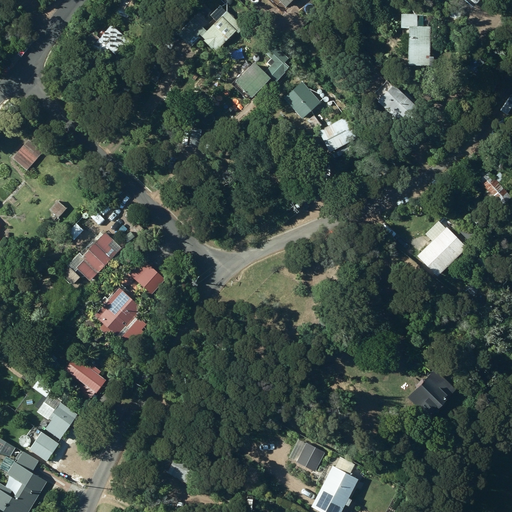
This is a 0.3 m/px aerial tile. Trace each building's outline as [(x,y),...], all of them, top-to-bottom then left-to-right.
[(448,17),(458,20),(461,11),(452,8),(448,17)] [(244,31),(227,14),(221,20),(218,17),(213,21),(217,25),(213,29),(213,30),(208,36),(193,21),(177,37),(190,51),(201,40),(205,43),(204,44),(215,55),(236,34),(239,37),(244,31)] [(406,28),(405,66),(432,66),(432,57),(428,57),(429,22),(420,21),(420,27),(415,26),(416,14),(399,14),(399,15),(393,15),(393,21),(398,22),(398,28),(406,28)] [(110,26),(90,47),(100,55),(106,48),(113,54),(123,42),(112,33),(114,30),(110,26)] [(265,75),(276,85),(284,76),(284,75),(288,70),(284,66),(288,62),(274,48),(265,57),(270,62),(266,67),(269,70),(265,75)] [(252,67),(233,87),(251,104),(270,84),(252,67)] [(281,98),(300,119),(319,102),(301,81),(281,98)] [(417,108),(386,81),(372,96),(377,100),(375,102),(397,122),(399,119),(404,123),(417,108)] [(314,115),(306,120),(310,126),(318,121),(314,115)] [(328,153),(355,139),(344,117),(317,131),(328,153)] [(199,148),(200,132),(189,131),(188,148),(199,148)] [(30,140),(14,158),(28,171),(44,151),(30,140)] [(506,193),(484,168),(474,177),(487,192),(483,196),(492,206),(506,193)] [(59,201),(51,210),(59,218),(68,209),(59,201)] [(475,225),(483,217),(477,211),(469,219),(475,225)] [(65,229),(73,237),(84,226),(76,218),(65,229)] [(436,277),(465,248),(445,228),(416,256),(409,249),(403,255),(416,268),(421,262),(436,277)] [(91,281),(118,253),(109,245),(114,240),(108,235),(105,239),(103,237),(98,242),(95,239),(82,252),(85,255),(83,257),(86,260),(78,269),(91,281)] [(153,295),(167,279),(142,257),(128,273),(153,295)] [(82,278),(71,268),(64,276),(75,285),(82,278)] [(121,288),(96,316),(105,324),(100,330),(108,338),(114,332),(131,347),(145,332),(142,330),(147,324),(137,315),(143,308),(121,288)] [(62,365),(50,355),(45,362),(57,372),(62,365)] [(98,394),(107,380),(100,375),(102,372),(93,365),(91,367),(76,357),(66,370),(83,383),(77,391),(90,401),(96,393),(98,394)] [(346,379),(336,365),(319,379),(329,392),(346,379)] [(433,370),(407,398),(405,401),(425,420),(454,389),(433,370)] [(47,430),(61,440),(71,426),(76,429),(80,423),(75,420),(79,415),(66,406),(63,410),(59,407),(50,419),(53,420),(47,430)] [(47,462),(60,444),(42,432),(30,450),(47,462)] [(314,472),(324,452),(305,442),(295,462),(314,472)] [(153,466),(187,485),(197,467),(163,448),(153,466)] [(0,508),(6,511),(29,511),(48,482),(33,473),(39,461),(24,452),(17,463),(7,457),(0,467),(0,468),(9,474),(9,475),(24,484),(17,496),(12,493),(13,491),(0,482),(0,508)] [(331,466),(309,507),(316,511),(339,511),(343,505),(346,507),(350,500),(347,499),(357,480),(331,466)]
